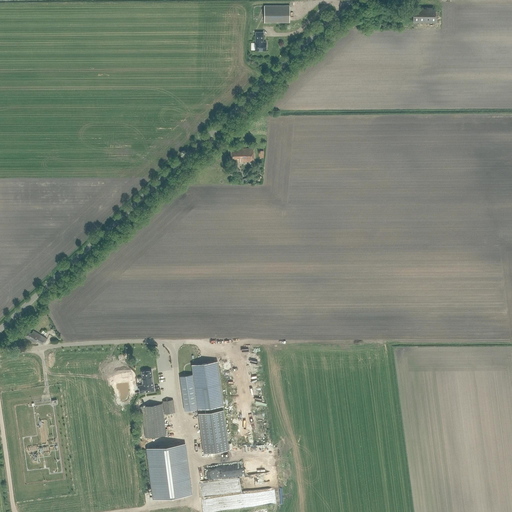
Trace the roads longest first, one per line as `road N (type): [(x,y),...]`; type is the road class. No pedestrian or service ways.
road 1 (tertiary): [(0,329),(349,0)]
road 2 (unclassified): [(0,353),(157,341)]
